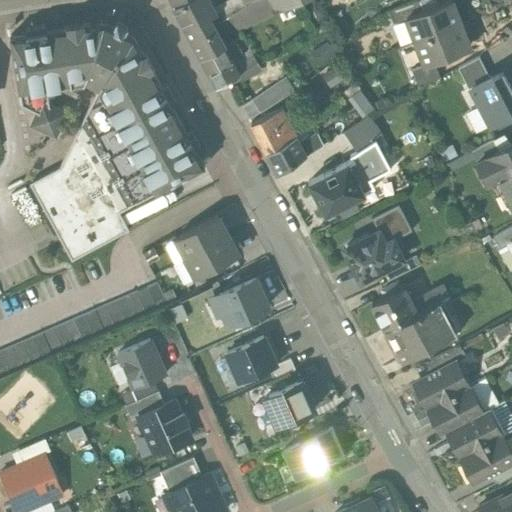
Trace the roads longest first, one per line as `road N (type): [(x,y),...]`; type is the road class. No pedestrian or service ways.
road 1 (residential): [(143,0),(400,457)]
road 2 (residential): [(191,381),(249,511)]
road 3 (residential): [(276,511),(400,457)]
